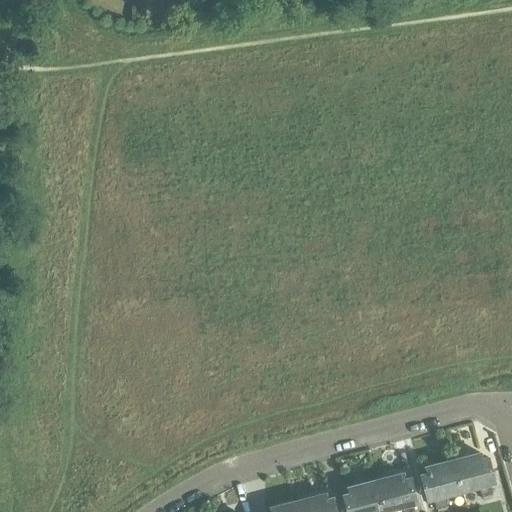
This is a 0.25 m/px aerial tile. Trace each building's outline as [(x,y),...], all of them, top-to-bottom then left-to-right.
[(185,0),(185,11),(206,12),(206,0),(185,0)] [(465,461),(455,463),(463,494),(480,489),(482,499),(493,496),(491,486),(495,485),(489,459),(483,461),(481,455),(465,459),(465,461)] [(463,494),(455,463),(444,466),(443,465),(427,469),(429,475),(423,476),(430,502),(434,501),(437,511),(448,508),(445,498),(463,494)] [(388,481),(377,484),(384,511),(392,511),(403,509),(403,511),(414,511),(413,506),(418,505),(411,479),(405,481),(404,475),(387,479),(388,481)] [(384,511),(377,484),(366,487),(366,485),(350,489),(351,495),(346,497),(349,511),(384,511)] [(299,504),(301,511),(336,511),(334,500),(328,501),(326,495),(310,500),(310,501),(299,504)]
